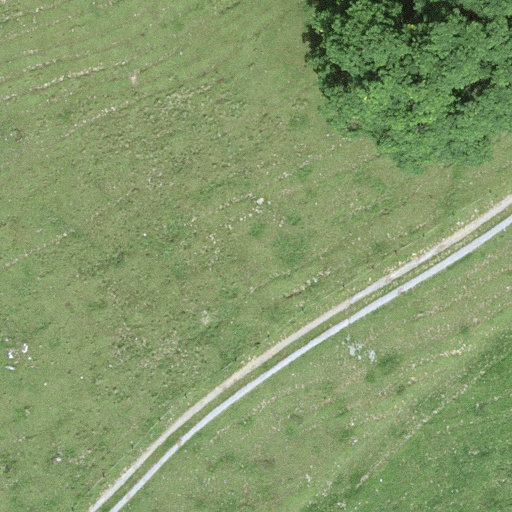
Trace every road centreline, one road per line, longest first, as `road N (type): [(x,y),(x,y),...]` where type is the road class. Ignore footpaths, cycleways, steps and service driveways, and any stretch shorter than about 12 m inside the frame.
road 1 (track): [(511,221),(206,425),(120,511)]
road 2 (track): [(354,511),(511,358)]
